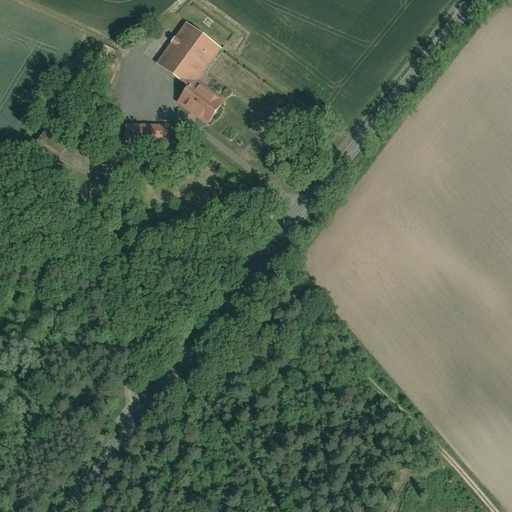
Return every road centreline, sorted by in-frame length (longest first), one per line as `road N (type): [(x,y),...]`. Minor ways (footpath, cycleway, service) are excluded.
road 1 (tertiary): [(472,0),(56,511)]
road 2 (track): [(504,511),(289,226)]
road 3 (track): [(0,270),(276,242)]
road 4 (unknown): [(120,253),(121,122),(134,102),(156,94)]
